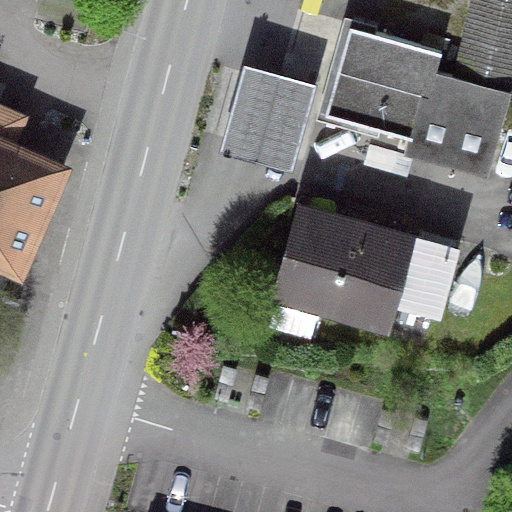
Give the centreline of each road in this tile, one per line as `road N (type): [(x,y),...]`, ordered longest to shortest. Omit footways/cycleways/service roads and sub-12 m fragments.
road 1 (residential): [(511,416),(456,479),(79,404)]
road 2 (secondary): [(189,0),(79,404)]
